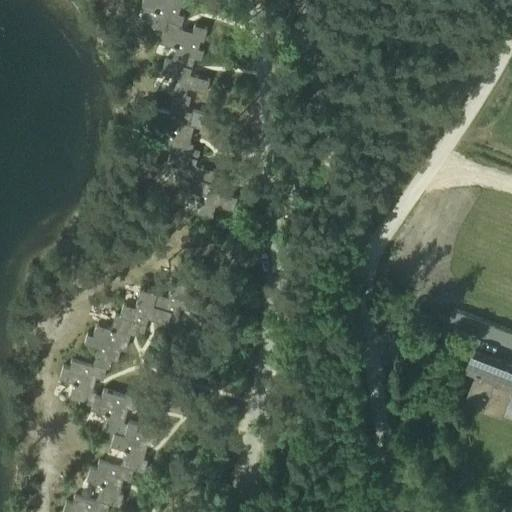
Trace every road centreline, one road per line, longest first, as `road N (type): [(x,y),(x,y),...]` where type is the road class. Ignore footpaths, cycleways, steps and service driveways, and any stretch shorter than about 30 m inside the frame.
road 1 (unclassified): [(299,0),(345,229),(364,266)]
road 2 (unclassified): [(511,45),(364,266)]
road 3 (unclassified): [(364,266),(394,511)]
